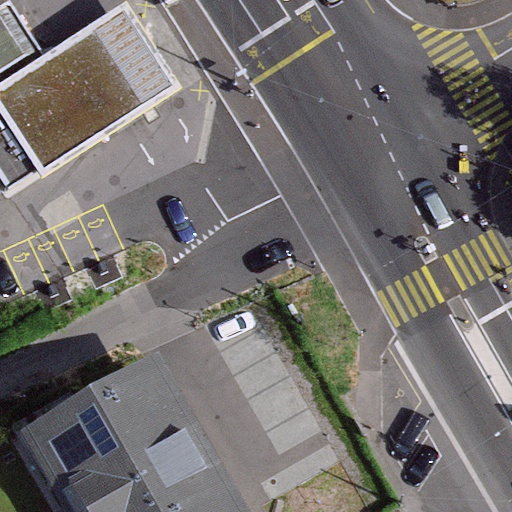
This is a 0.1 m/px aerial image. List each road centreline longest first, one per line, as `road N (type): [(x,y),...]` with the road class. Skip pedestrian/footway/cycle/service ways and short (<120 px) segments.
road 1 (residential): [(392,191),(0,364)]
road 2 (primary): [(392,191),(511,406)]
road 3 (residential): [(365,145),(511,61)]
road 4 (primary): [(286,0),(365,145)]
